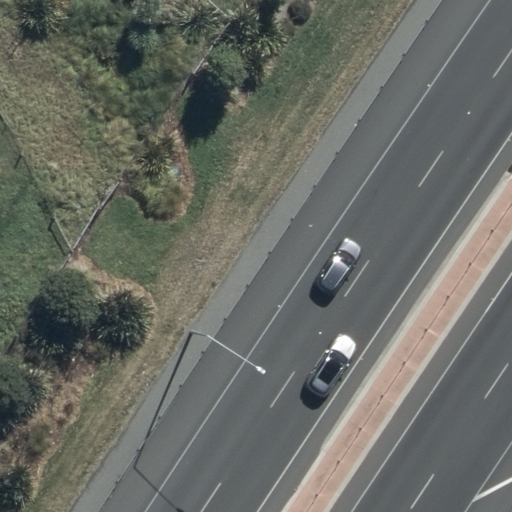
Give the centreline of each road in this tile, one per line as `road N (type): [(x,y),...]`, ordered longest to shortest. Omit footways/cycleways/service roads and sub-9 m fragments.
road 1 (motorway): [(203,511),(511,49)]
road 2 (motorway): [(511,361),(412,511)]
